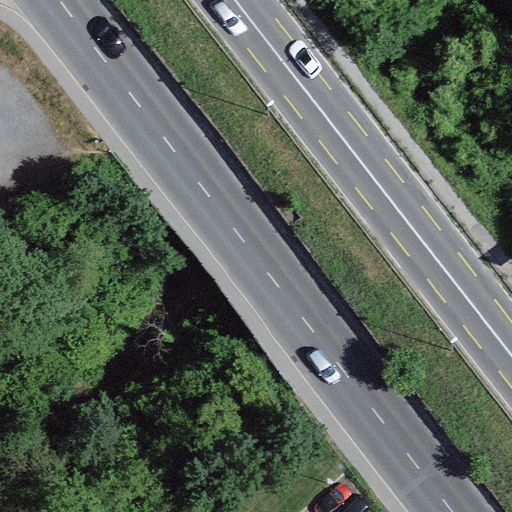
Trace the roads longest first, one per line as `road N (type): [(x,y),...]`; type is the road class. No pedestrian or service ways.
road 1 (residential): [(453,511),(61,0)]
road 2 (primary): [(511,355),(234,0)]
